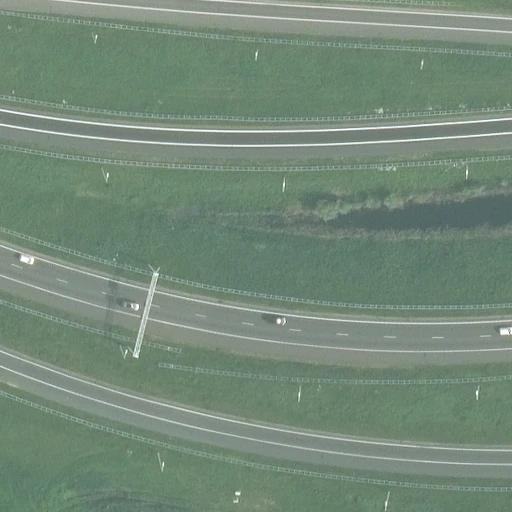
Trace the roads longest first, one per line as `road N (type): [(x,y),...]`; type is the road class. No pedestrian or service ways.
road 1 (motorway): [(0,356),(128,404),(345,449),(511,457)]
road 2 (motorway): [(0,272),(208,332),(391,347),(511,346)]
road 3 (motorway): [(0,117),(97,132),(289,136),(511,125)]
road 4 (motorway): [(100,0),(511,26)]
